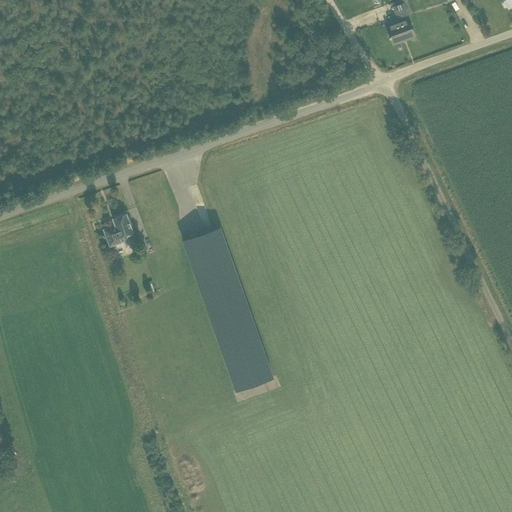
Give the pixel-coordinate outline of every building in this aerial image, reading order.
[(511,0),(503,0),(508,9),(511,6),(511,0)] [(408,14),(404,2),(393,6),(397,17),(408,14)] [(414,36),(411,27),(407,16),(395,21),(385,24),(393,44),(414,36)] [(133,232),(126,213),(112,218),(115,225),(104,229),(110,246),(128,239),(126,234),(133,232)] [(274,377),(220,226),(183,240),(236,391),(274,377)]
